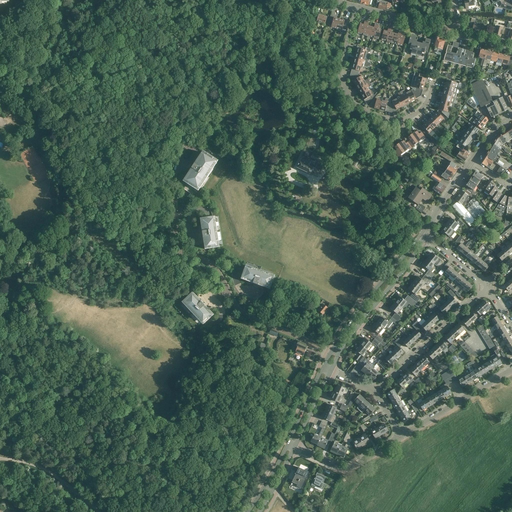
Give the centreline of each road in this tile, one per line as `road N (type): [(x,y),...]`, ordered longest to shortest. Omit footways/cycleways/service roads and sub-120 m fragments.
road 1 (residential): [(373,390),(485,284)]
road 2 (residential): [(401,120),(363,111),(344,87),(339,74),(355,6)]
road 3 (tertiary): [(420,237),(331,350)]
road 4 (tertiary): [(338,354),(420,237)]
road 5 (residential): [(402,436),(511,369)]
road 6 (residential): [(293,447),(345,468),(402,436)]
